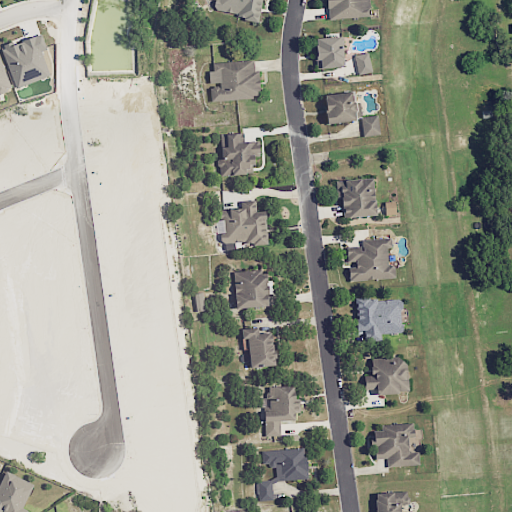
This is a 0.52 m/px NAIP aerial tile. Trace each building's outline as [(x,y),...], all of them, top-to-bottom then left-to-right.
[(369,17),(368,0),(323,0),(325,19),(369,17)] [(343,66),(339,35),(313,38),(317,69),(343,66)] [(370,72),(368,52),(354,54),(356,74),(370,72)] [(355,89),(323,93),(327,123),(358,119),(355,89)] [(360,117),(362,137),(379,135),(377,115),(360,117)] [(375,216),(373,178),(337,180),(340,218),(375,216)] [(349,282),(394,277),(393,265),(387,266),(385,248),(391,248),(390,237),(360,240),(361,247),(345,249),(347,262),(354,261),(355,268),(347,269),(349,282)] [(232,270),(235,308),(272,306),(271,280),(264,280),(263,268),(232,270)] [(196,311),(206,309),(202,292),(193,294),(196,311)] [(355,302),(358,328),(355,328),(356,337),(402,332),(399,297),(355,302)] [(240,328),(241,339),(246,338),(249,368),(274,365),(271,331),(257,333),(257,326),(240,328)] [(364,389),(375,389),(375,394),(407,393),(405,358),(370,360),(371,376),(363,376),(364,389)] [(263,436),(280,436),(279,421),(293,421),(293,412),(298,412),(298,398),(293,398),(293,385),(266,386),(267,398),(262,398),(263,436)] [(418,464),(417,451),(408,451),(406,438),(413,437),(412,422),(380,426),(381,430),(372,431),(373,441),(372,441),(374,460),(385,459),(386,467),(418,464)] [(261,449),(261,466),(275,465),(275,480),(306,479),(305,448),(261,449)] [(21,508),(33,485),(15,476),(9,486),(0,481),(0,511),(26,511),(27,511),(21,508)] [(272,500),(271,481),(255,482),(256,501),(272,500)] [(375,511),(406,511),(405,490),(374,493),(375,511)]
